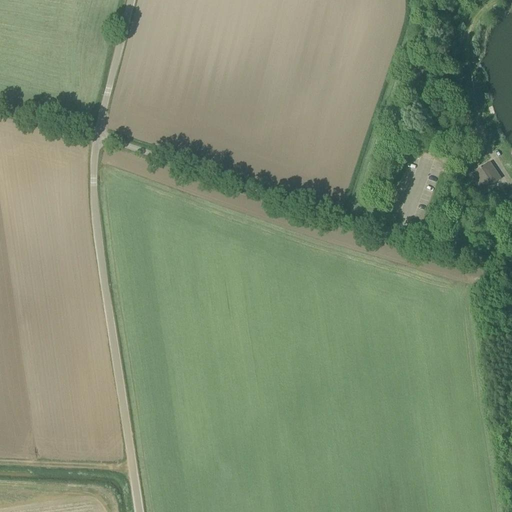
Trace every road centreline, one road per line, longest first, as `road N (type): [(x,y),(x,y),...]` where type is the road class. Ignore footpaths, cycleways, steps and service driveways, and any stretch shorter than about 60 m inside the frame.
road 1 (unclassified): [(139,511),(94,212),(98,137)]
road 2 (unclassified): [(401,232),(98,137)]
road 3 (track): [(483,129),(460,57),(462,36),(478,10),(501,0)]
road 4 (unclassified): [(98,137),(132,0)]
road 5 (track): [(0,461),(134,472)]
